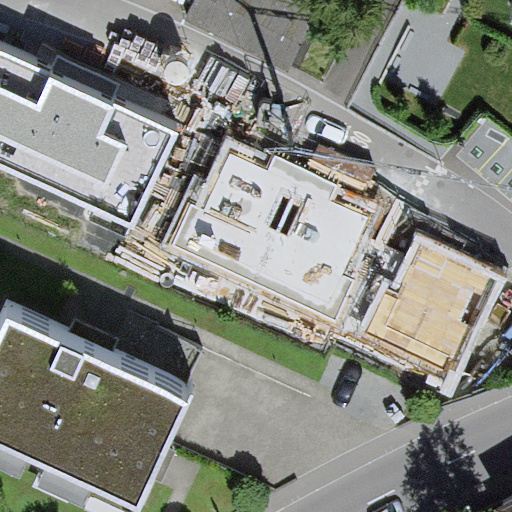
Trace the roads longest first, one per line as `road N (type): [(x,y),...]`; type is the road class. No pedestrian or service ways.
road 1 (residential): [(56,0),(316,122),(487,213),(511,236)]
road 2 (primary): [(511,436),(352,511)]
